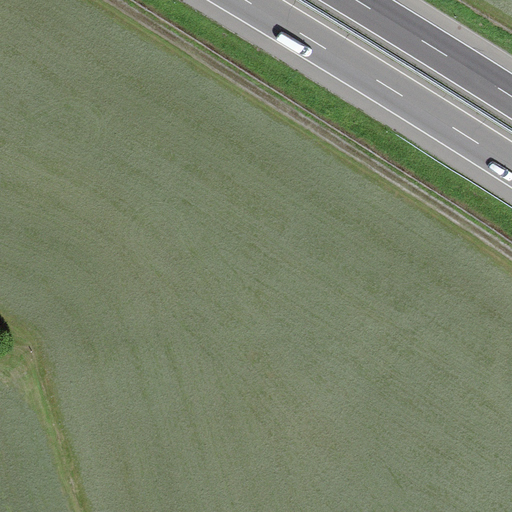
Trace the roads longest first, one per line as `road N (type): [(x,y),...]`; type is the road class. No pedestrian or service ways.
road 1 (track): [(107,0),(511,255)]
road 2 (motorway): [(242,0),(511,166)]
road 3 (motorway): [(511,96),(355,0)]
